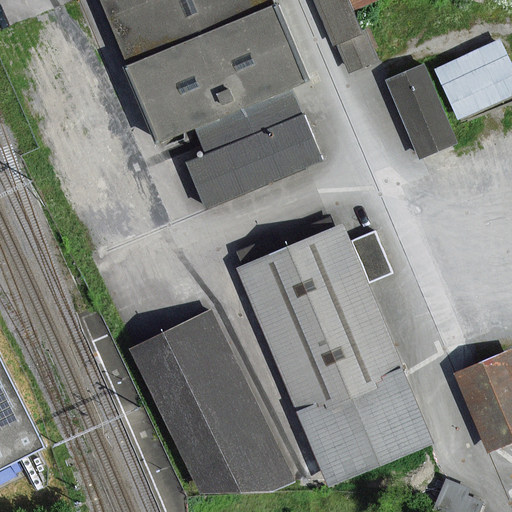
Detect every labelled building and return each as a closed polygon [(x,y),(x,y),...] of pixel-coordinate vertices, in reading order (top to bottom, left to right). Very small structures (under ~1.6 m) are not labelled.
[(189,166),(209,210),(324,160),(293,89),(313,80),(277,0),(104,0),(166,142),(200,127),(212,156),(189,166)] [(318,0),(348,71),(375,59),(354,9),(375,0),(318,0)] [(511,95),(511,72),(498,41),(432,70),(455,121),(511,95)] [(390,82),(419,153),(454,140),(423,67),(390,82)] [(239,254),(330,476),(423,438),(331,216),(299,229),(304,247),(283,258),(276,239),(239,254)] [(356,269),(373,308),(397,298),(380,259),(356,269)] [(209,309),(141,349),(210,490),(271,487),(295,480),(209,309)] [(54,450),(0,343),(0,470),(3,476),(54,450)] [(466,374),(499,447),(511,441),(511,365),(508,357),(466,374)] [(453,477),(441,505),(456,511),(480,511),(486,500),(471,494),(474,486),(453,477)]
